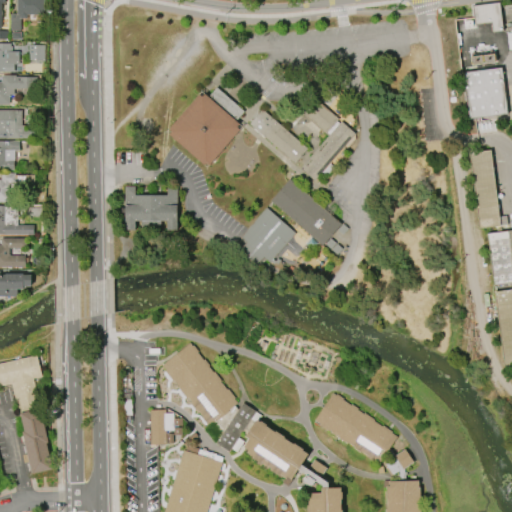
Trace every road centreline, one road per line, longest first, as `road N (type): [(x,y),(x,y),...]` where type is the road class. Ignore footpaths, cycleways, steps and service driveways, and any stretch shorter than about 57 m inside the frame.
road 1 (secondary): [(65,0),(69,286)]
road 2 (secondary): [(96,278),(91,0)]
road 3 (secondary): [(98,497),(97,316)]
road 4 (secondary): [(70,324),(75,496)]
road 5 (residential): [(192,0),(259,8),(345,0)]
